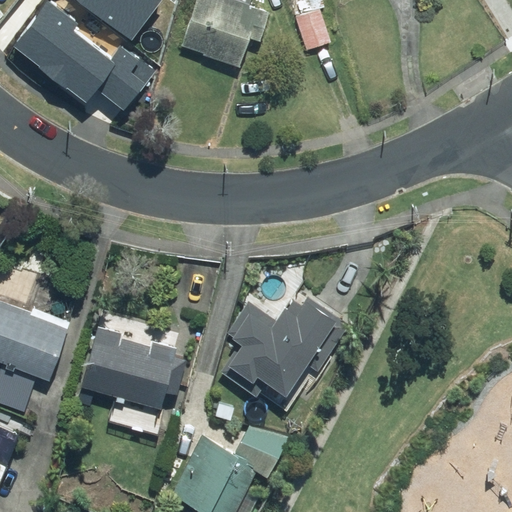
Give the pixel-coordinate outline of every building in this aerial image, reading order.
[(80,12),(64,0),(41,0),(15,35),(88,90),(97,77),(125,98),(154,60),(122,36),(113,47),(75,18),(80,12)] [(94,0),(131,28),(152,0),(94,0)] [(232,64),(240,38),(250,42),(260,12),(223,0),(189,0),(175,46),(232,64)] [(323,9),(320,0),(302,0),(289,4),(304,53),(328,46),(317,10),(323,9)] [(234,323),(248,333),(227,363),(262,388),(265,383),(295,403),(356,316),(308,283),(284,317),(253,296),(234,323)] [(76,319),(0,293),(0,348),(59,368),(76,319)] [(104,320),(89,377),(170,398),(175,380),(185,383),(193,353),(183,350),(185,341),(104,320)] [(269,467),(290,428),(251,418),(237,444),(204,426),(173,484),(227,511),(230,511),(258,461),(269,467)] [(0,487),(5,489),(20,455),(0,446),(0,487)] [(60,511),(61,511),(30,500),(25,511),(60,511)]
